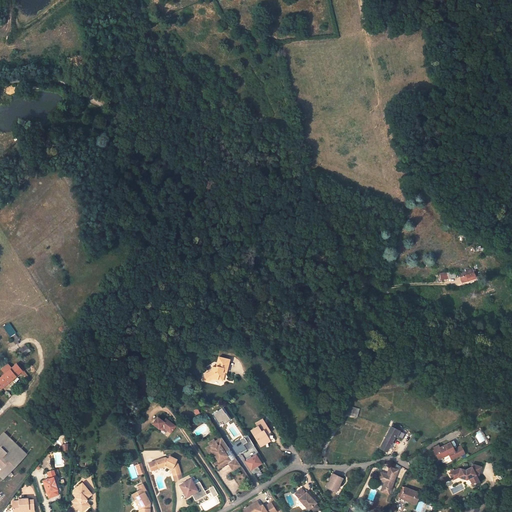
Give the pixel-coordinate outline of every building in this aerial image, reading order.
[(475,278),(472,269),(459,274),(462,282),(475,278)] [(213,378),(221,380),(224,372),(221,371),(221,368),(227,370),(229,359),(217,357),(215,368),(212,367),(210,371),(208,372),(212,379),(213,378)] [(7,364),(1,369),(4,373),(11,368),(7,364)] [(0,387),(0,388),(20,371),(25,377),(24,378),(26,380),(29,377),(22,369),(20,370),(15,365),(11,368),(4,373),(0,377),(0,387)] [(212,379),(208,372),(204,375),(208,381),(212,379)] [(356,417),(359,409),(346,405),(344,413),(356,417)] [(217,410),(211,414),(219,425),(222,422),(223,424),(230,419),(225,412),(224,413),(221,408),(217,411),(217,410)] [(165,418),(163,421),(157,416),(152,423),(158,428),(161,425),(164,427),(170,432),(175,425),(165,418)] [(250,430),(259,444),(268,438),(265,434),(264,432),(268,429),(262,419),(255,423),(257,426),(250,430)] [(387,451),(394,436),(401,439),(404,434),(397,430),(398,428),(391,425),(379,447),(387,451)] [(3,432),(0,435),(0,467),(1,469),(0,469),(0,476),(3,479),(27,453),(3,432)] [(246,434),(239,439),(243,445),(250,440),(246,434)] [(224,450),(229,448),(222,437),(215,442),(218,445),(215,447),(215,448),(211,450),(218,461),(214,463),(217,467),(221,465),(221,466),(226,463),(225,462),(227,461),(233,470),(240,465),(234,456),(230,460),(224,450)] [(211,450),(215,448),(215,447),(218,445),(215,442),(213,439),(208,442),(210,444),(205,447),(209,452),(211,450)] [(439,445),(433,448),(436,454),(439,452),(442,457),(449,454),(452,459),(464,453),(461,446),(454,449),(451,442),(440,447),(439,445)] [(241,450),(236,443),(229,447),(235,455),(241,450)] [(262,464),(256,455),(245,461),(251,470),(262,464)] [(165,464),(172,467),(171,469),(173,475),(181,473),(178,463),(174,462),(176,459),(172,457),(171,460),(167,458),(165,457),(156,460),(158,468),(164,466),(165,464)] [(459,468),(456,470),(457,472),(459,473),(458,476),(466,478),(469,477),(473,484),(479,481),(477,478),(480,466),(471,464),(471,467),(465,470),(459,468)] [(389,494),(398,470),(390,467),(387,474),(381,471),(378,479),(384,482),(381,491),(389,494)] [(456,470),(449,473),(453,479),(458,476),(459,473),(457,472),(456,470)] [(42,480),(46,493),(47,493),(56,490),(57,490),(54,482),(53,477),(55,477),(53,471),(47,472),(49,478),(42,480)] [(333,474),(326,487),(335,492),(338,485),(340,486),(344,479),(333,474)] [(196,498),(206,493),(199,482),(194,485),(193,482),(195,481),(193,479),(192,480),(191,479),(180,485),(186,497),(192,494),(193,493),(196,498)] [(86,499),(92,495),(83,483),(73,490),(72,493),(76,498),(71,501),(74,504),(77,508),(78,510),(85,510),(89,507),(84,501),(86,500),(86,499)] [(149,511),(150,503),(141,487),(135,491),(138,497),(136,498),(139,507),(142,505),(144,510),(140,511),(139,511),(149,511)] [(416,504),(420,493),(405,487),(401,496),(410,500),(410,501),(416,504)] [(316,502),(306,491),(305,492),(301,488),(295,493),(299,498),(298,498),(301,502),(301,503),(303,506),(305,506),(308,509),(310,507),(314,511),(319,508),(315,503),(316,502)] [(27,499),(17,500),(18,501),(11,502),(12,511),(16,511),(19,510),(28,509),(27,511),(28,511),(33,511),(32,500),(27,500),(27,499)] [(257,501),(246,508),(243,510),(244,511),(275,511),(276,511),(271,502),(264,507),(260,506),(257,501)]
